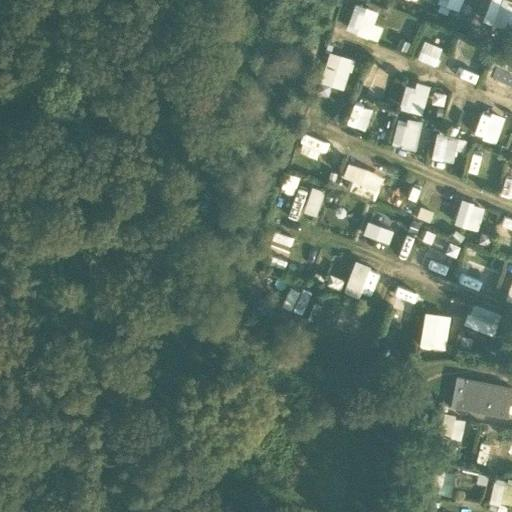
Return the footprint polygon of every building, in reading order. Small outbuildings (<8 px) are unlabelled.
[(439,0),(438,6),(459,14),(464,0),(439,0)] [(511,0),(489,0),(484,19),(511,27),(511,0)] [(375,23),(379,11),(354,3),(346,30),(378,41),(383,25),(375,23)] [(444,46),(449,33),(429,26),(425,39),(444,46)] [(435,65),(442,47),(423,40),(416,58),(435,65)] [(511,87),(511,72),(508,71),(511,59),(511,58),(497,53),(484,86),(508,96),(511,87)] [(324,74),(346,81),(352,61),(331,54),(324,74)] [(370,65),(362,87),(381,94),(390,73),(370,65)] [(430,88),(406,82),(400,108),(423,114),(430,88)] [(368,130),(374,110),(353,104),(348,125),(368,130)] [(497,142),(505,117),(482,110),(474,135),(497,142)] [(416,150),(422,122),(399,116),(392,144),(416,150)] [(456,150),(465,152),(467,138),(436,133),(432,158),(454,162),(456,150)] [(319,160),(326,142),(304,134),(298,152),(319,160)] [(338,184),(378,198),(386,175),(347,161),(338,184)] [(294,193),(300,176),(288,172),(282,190),(294,193)] [(511,178),(506,177),(500,194),(511,197),(511,178)] [(316,217),(324,194),(303,186),(295,210),(316,217)] [(479,230),(486,207),(466,201),(458,224),(479,230)] [(511,216),(504,214),(496,234),(511,240),(511,216)] [(356,259),(344,292),(360,297),(372,265),(356,259)] [(480,288),(486,269),(466,263),(460,281),(480,288)] [(304,314),(312,289),(291,283),(284,307),(304,314)] [(345,301),(335,329),(345,333),(356,304),(345,301)] [(472,302),(465,324),(494,334),(502,313),(472,302)] [(421,345),(447,348),(451,314),(425,311),(421,345)] [(451,406),(507,417),(511,394),(511,388),(457,378),(451,406)] [(444,414),(442,435),(463,437),(465,415),(444,414)] [(482,441),(477,462),(497,467),(502,446),(482,441)] [(511,480),(493,481),(492,503),(511,503),(511,480)]
